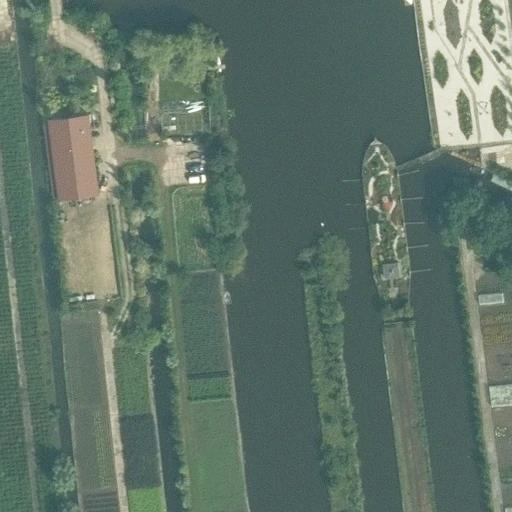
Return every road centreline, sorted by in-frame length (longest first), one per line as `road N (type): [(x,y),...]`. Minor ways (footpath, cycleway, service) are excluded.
road 1 (track): [(124,511),(111,349),(133,296),(114,196)]
road 2 (track): [(494,511),(464,271)]
